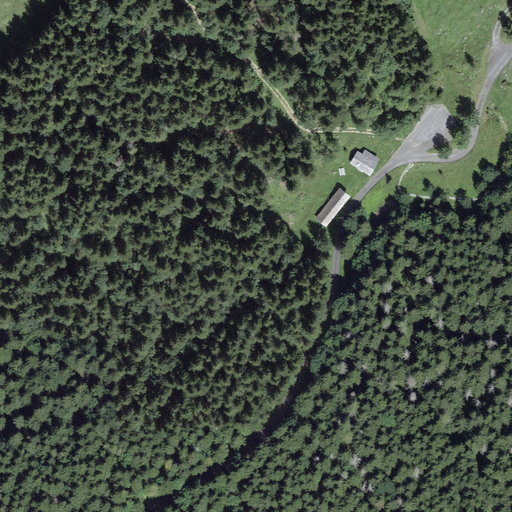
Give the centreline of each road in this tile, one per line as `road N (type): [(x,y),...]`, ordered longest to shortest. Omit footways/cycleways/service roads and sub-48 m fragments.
road 1 (unclassified): [(409,158),(384,170),(350,207),(336,238),(324,326),(282,408),(229,466),(159,511)]
road 2 (unclassified): [(511,51),(487,83),(469,143),(448,157),(409,158)]
